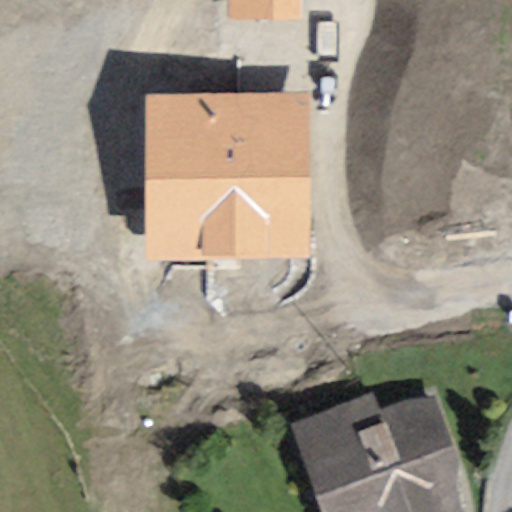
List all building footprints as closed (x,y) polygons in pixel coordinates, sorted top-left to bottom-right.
[(154,0),(153,24),(221,29),(219,66),(352,75),(357,0),(154,0)] [(430,187),(434,106),(381,103),(377,184),(430,187)] [(274,253),(273,105),(90,107),(91,255),(274,253)] [(417,274),(418,246),(389,245),(388,273),(417,274)] [(434,396),(404,397),(381,406),(374,390),(291,422),(325,511),(456,511),(465,509),(456,484),(460,463),(434,396)]
